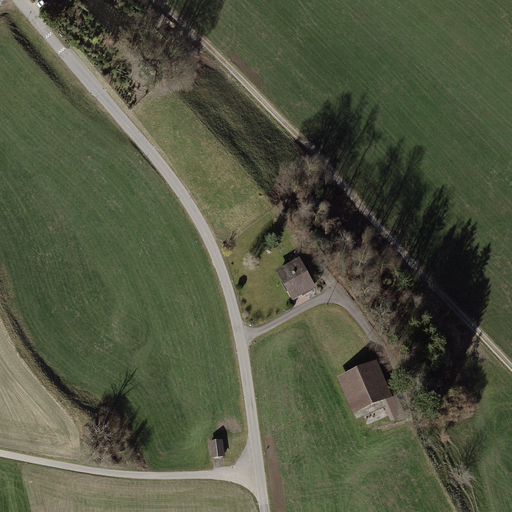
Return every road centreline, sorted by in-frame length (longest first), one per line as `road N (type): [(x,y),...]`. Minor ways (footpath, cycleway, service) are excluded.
road 1 (residential): [(18,0),(199,220),(241,340),(264,511)]
road 2 (track): [(154,0),(311,150),(511,367)]
road 3 (track): [(259,473),(129,475),(0,454)]
